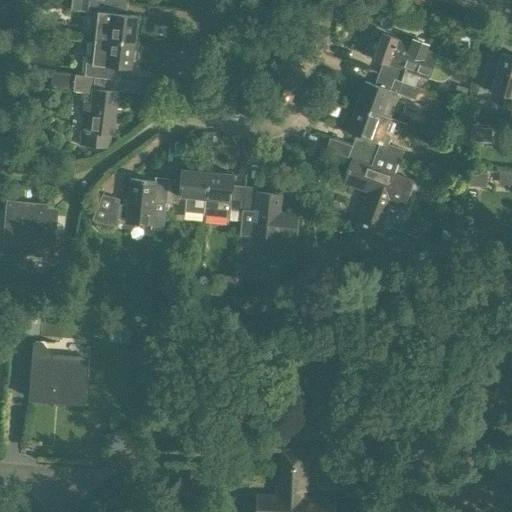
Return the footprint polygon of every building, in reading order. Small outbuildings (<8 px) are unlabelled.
[(133,43),(136,16),(126,15),(128,3),(103,0),(102,0),(91,0),(90,11),(97,12),(94,39),(133,43)] [(458,30),(454,29),(452,37),(460,39),(462,32),(458,30)] [(409,44),(403,42),(403,41),(382,33),(373,58),(382,62),(378,74),(415,87),(419,75),(427,78),(428,77),(435,79),(436,79),(438,80),(439,80),(442,79),(444,78),(445,77),(447,75),(448,74),(449,73),(449,71),(449,69),(449,68),(449,67),(449,65),(448,64),(448,62),(446,61),(446,60),(444,59),(443,58),(435,56),(436,54),(424,49),(427,44),(412,38),(409,44)] [(133,43),(94,39),(94,40),(91,40),(89,55),(87,55),(84,75),(84,76),(118,79),(120,66),(131,68),(133,43)] [(511,55),(498,51),(487,91),(502,95),(499,107),(508,109),(505,121),(511,122),(511,55)] [(114,135),(118,91),(117,91),(118,79),(84,76),(84,75),(74,74),(52,72),(51,86),(73,88),(73,91),(92,92),(91,101),(85,100),(84,113),(90,113),(88,131),(82,131),(81,145),(104,147),(105,134),(114,135)] [(364,81),(355,107),(389,119),(398,94),(415,100),(419,89),(415,87),(378,74),(374,85),(364,81)] [(457,86),(452,101),(468,107),(469,90),(457,86)] [(399,163),(404,149),(388,143),(390,137),(388,134),(384,132),(389,119),(355,107),(346,131),(355,135),(351,147),(397,163),(397,162),(399,163)] [(492,128),(471,127),(470,141),(491,143),(492,128)] [(401,209),(412,180),(393,173),(397,163),(351,147),(347,157),(351,159),(342,182),(366,192),(355,221),(379,230),(388,205),(401,209)] [(28,174),(30,164),(9,159),(7,170),(28,174)] [(204,213),(208,171),(182,168),(180,180),(168,179),(166,203),(178,204),(179,195),(186,196),(185,211),(204,213)] [(243,210),(245,186),(233,185),(234,173),(208,171),(204,213),(230,215),(231,209),(243,210)] [(488,174),(469,172),(468,186),(486,188),(488,174)] [(166,203),(168,179),(156,177),(155,181),(130,178),(127,204),(119,204),(119,199),(102,194),(92,219),(104,223),(117,224),(118,216),(126,217),(126,221),(151,224),(153,202),(166,203)] [(295,240),(298,213),(280,211),(281,193),(256,191),(256,187),(245,186),(243,210),(240,234),(295,240)] [(45,210),(46,205),(9,202),(4,255),(22,257),(22,251),(51,254),(54,220),(43,219),(44,210),(45,210)] [(306,274),(316,273),(313,256),(303,257),(306,274)] [(242,287),(245,266),(233,264),(231,276),(220,275),(219,284),(242,287)] [(152,276),(141,276),(141,286),(152,286),(152,276)] [(15,323),(29,324),(30,310),(16,309),(15,323)] [(0,344),(7,346),(10,321),(0,320),(0,344)] [(81,402),(85,358),(33,353),(29,397),(81,402)] [(305,497),(307,450),(281,449),(279,496),(256,494),(254,511),(333,511),(334,498),(305,497)]
